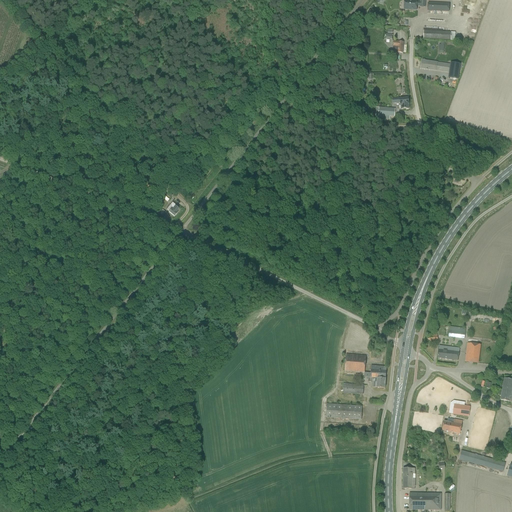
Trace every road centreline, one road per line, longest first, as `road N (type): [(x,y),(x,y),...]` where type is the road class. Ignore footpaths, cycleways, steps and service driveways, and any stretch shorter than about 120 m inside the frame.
road 1 (unclassified): [(378,329),(171,225),(0,159)]
road 2 (unclassified): [(412,22),(421,126),(444,167),(478,181),(442,226),(399,310),(378,329)]
road 3 (track): [(171,225),(0,442)]
road 4 (track): [(42,40),(184,203),(176,228)]
road 5 (unclassified): [(398,511),(408,401),(430,366)]
road 6 (primary): [(432,265),(466,212),(511,169)]
